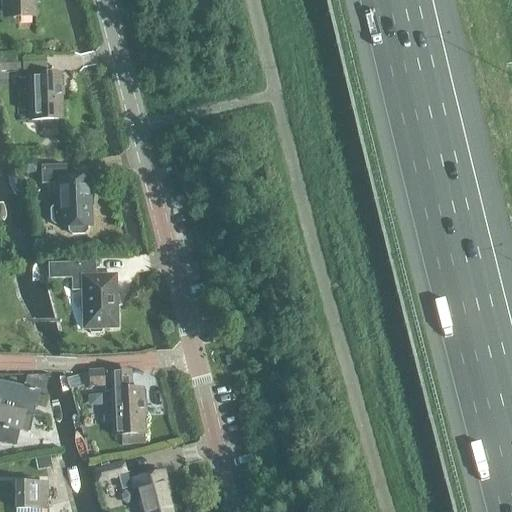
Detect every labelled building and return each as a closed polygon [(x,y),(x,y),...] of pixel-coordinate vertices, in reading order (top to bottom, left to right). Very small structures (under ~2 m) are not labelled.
[(2,0),(3,19),(34,18),(33,0),(2,0)] [(30,121),(61,121),(60,75),(46,76),(46,59),(0,59),(0,72),(29,71),(30,121)] [(69,228),(69,232),(73,235),(85,235),(88,231),(88,227),(92,227),(89,179),(67,180),(66,166),(41,167),(42,185),(58,184),(59,206),(54,206),(51,210),(52,222),(55,225),(60,225),(60,228),(69,228)] [(85,329),(90,329),(92,333),(102,333),(104,328),(118,327),(116,276),(96,276),(96,262),(49,265),(49,280),(72,279),(73,291),(84,291),(85,329)] [(142,389),(126,390),(126,384),(125,372),(103,373),(104,386),(104,391),(111,390),(113,436),(122,436),(122,445),(145,444),(142,389)] [(103,373),(89,374),(90,387),(104,386),(103,373)] [(0,443),(15,447),(19,430),(20,430),(29,432),(32,418),(33,412),(34,413),(38,393),(0,385),(0,386),(0,443)] [(50,456),(34,459),(37,472),(52,469),(50,456)] [(143,511),(166,511),(166,509),(170,508),(165,487),(167,485),(163,472),(131,480),(130,474),(126,475),(123,464),(101,470),(104,482),(119,478),(122,490),(133,488),(133,490),(137,489),(143,511)] [(47,483),(16,483),(16,509),(15,511),(40,511),(41,509),(41,508),(47,508),(47,483)]
